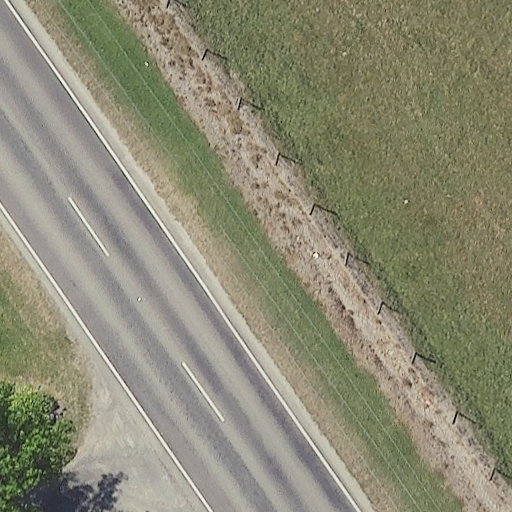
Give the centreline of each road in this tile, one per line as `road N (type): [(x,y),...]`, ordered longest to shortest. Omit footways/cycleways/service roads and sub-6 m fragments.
road 1 (secondary): [(0,101),(283,511)]
road 2 (unknown): [(0,510),(195,385)]
